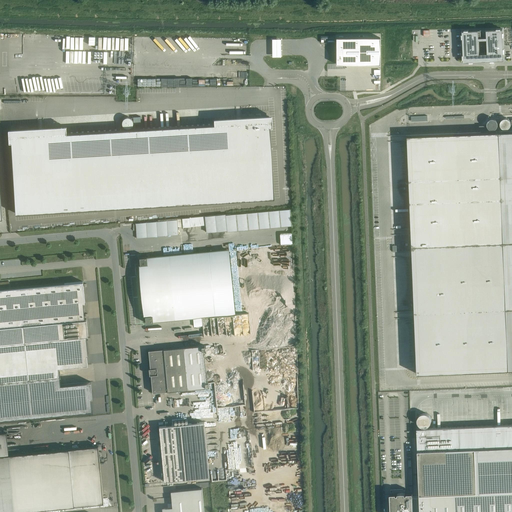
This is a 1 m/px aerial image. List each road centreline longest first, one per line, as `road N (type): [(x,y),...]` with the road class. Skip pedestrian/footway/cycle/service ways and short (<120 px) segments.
road 1 (unclassified): [(0,243),(98,234),(113,242),(139,511)]
road 2 (tertiary): [(344,511),(330,153)]
road 3 (track): [(248,35),(0,30)]
road 4 (unknown): [(0,436),(148,415)]
road 5 (unknown): [(148,415),(164,460),(208,457),(241,433)]
road 6 (unknown): [(125,368),(98,362),(90,261)]
road 7 (tertiary): [(489,75),(433,75),(368,102)]
